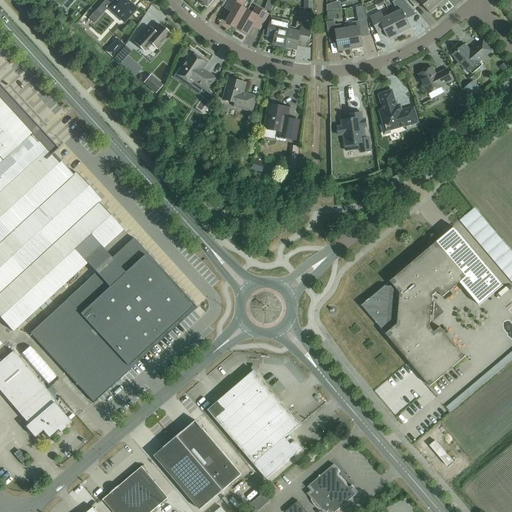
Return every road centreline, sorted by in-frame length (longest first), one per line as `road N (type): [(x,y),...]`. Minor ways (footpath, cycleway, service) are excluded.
road 1 (tertiary): [(248,290),(0,19)]
road 2 (residential): [(475,3),(434,36),(380,63),(318,71),(247,56),(170,0)]
road 3 (unclassified): [(283,291),(511,101)]
road 4 (unclassified): [(28,511),(246,324)]
road 5 (tertiary): [(439,511),(282,326)]
